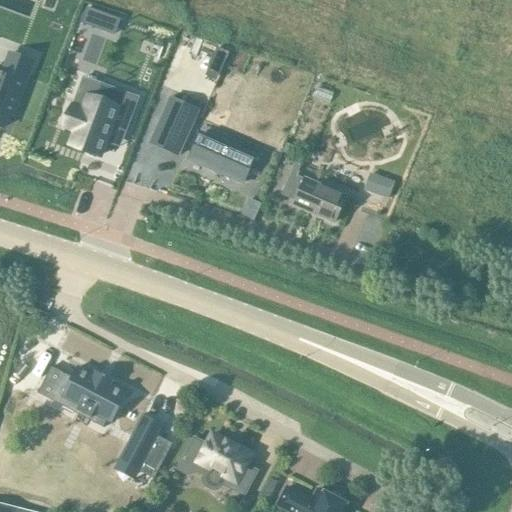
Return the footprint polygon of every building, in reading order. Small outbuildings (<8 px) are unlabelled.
[(5,66),(2,75),(0,74),(0,127),(3,129),(8,114),(13,116),(28,75),(5,66)] [(137,99),(101,85),(95,100),(88,97),(83,112),(71,108),(63,127),(75,132),(70,146),(99,157),(110,127),(125,133),(137,99)] [(198,111),(170,98),(150,143),(178,156),(198,111)] [(241,183),(253,157),(201,134),(189,160),(241,183)] [(388,200),(394,183),(369,174),(363,192),(388,200)] [(304,180),(293,206),(334,223),(345,198),(304,180)] [(50,367),(37,394),(102,429),(106,421),(110,423),(126,394),(110,385),(112,382),(95,373),(93,376),(77,368),(72,378),(50,367)] [(141,415),(117,462),(153,480),(171,445),(157,437),(163,426),(141,415)] [(243,497),(256,472),(245,466),(251,455),(211,435),(206,445),(193,439),(177,470),(179,467),(187,472),(195,469),(198,464),(208,469),(202,479),(202,483),(205,486),(212,490),(216,490),(219,488),(224,478),(235,483),(231,490),(243,497)] [(349,511),(351,508),(338,501),(341,497),(333,492),(330,497),(317,490),(311,502),(285,488),(276,506),(286,511),(349,511)]
